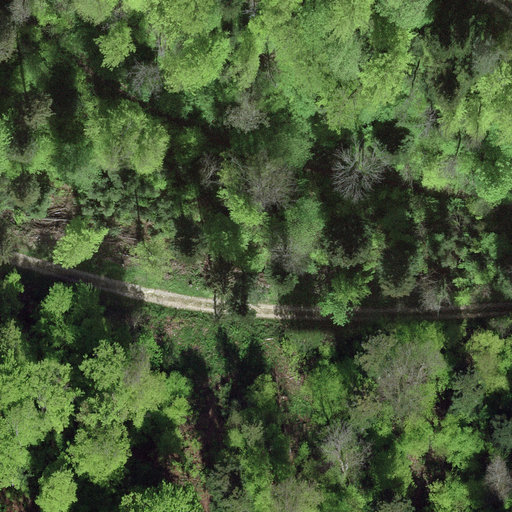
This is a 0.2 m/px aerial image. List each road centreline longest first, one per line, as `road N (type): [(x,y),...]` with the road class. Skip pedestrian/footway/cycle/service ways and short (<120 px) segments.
road 1 (track): [(19,0),(66,51),(201,130),(511,209)]
road 2 (track): [(0,246),(133,288),(366,312),(511,304)]
